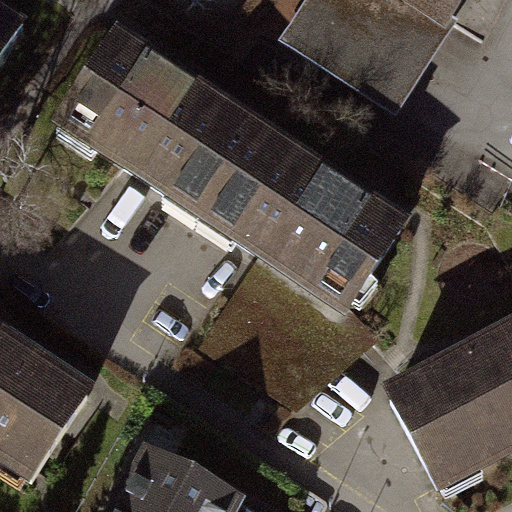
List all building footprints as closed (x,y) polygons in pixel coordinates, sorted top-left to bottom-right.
[(398,117),(443,42),(372,0),(307,0),(280,45),(398,117)] [(430,0),(457,16),(466,0),(430,0)] [(0,118),(48,48),(0,16),(0,118)] [(259,127),(120,39),(55,140),(194,228),(259,127)] [(412,225),(259,127),(194,228),(255,268),(348,326),(412,225)] [(348,326),(255,268),(203,352),(300,414),(374,345),(348,326)] [(511,333),(497,341),(391,396),(440,490),(511,452),(511,333)] [(0,340),(0,465),(47,499),(107,415),(0,340)] [(248,511),(158,466),(134,511),(248,511)]
